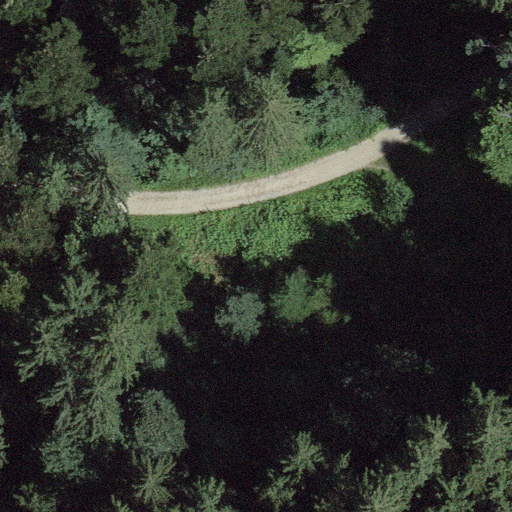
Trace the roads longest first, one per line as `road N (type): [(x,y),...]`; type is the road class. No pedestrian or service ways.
road 1 (track): [(0,191),(181,211),(338,154),(511,201)]
road 2 (track): [(338,154),(511,59)]
